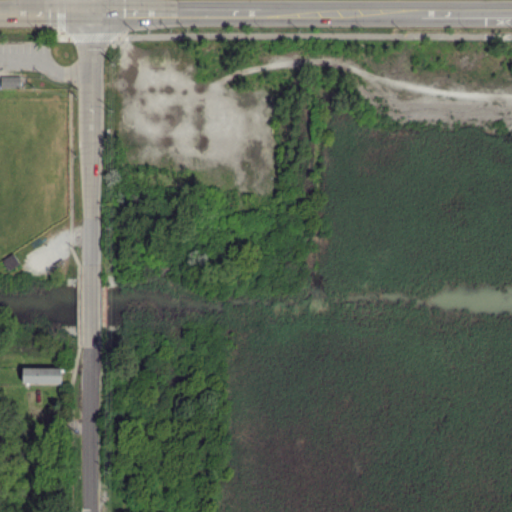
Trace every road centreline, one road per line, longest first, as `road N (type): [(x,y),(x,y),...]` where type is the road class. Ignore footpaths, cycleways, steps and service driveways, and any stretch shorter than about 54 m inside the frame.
road 1 (tertiary): [(0,11),(511,11)]
road 2 (residential): [(90,0),(92,267)]
road 3 (residential): [(92,347),(92,511)]
